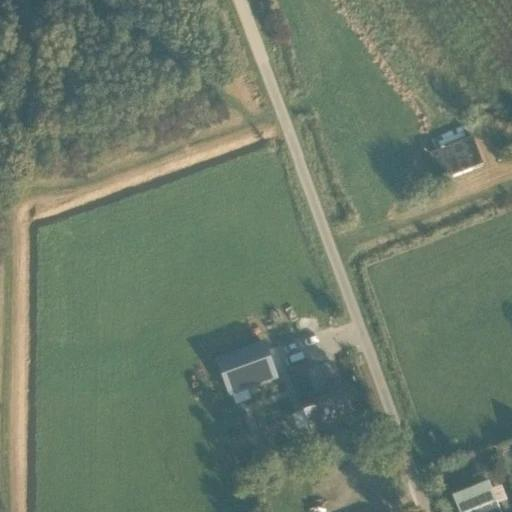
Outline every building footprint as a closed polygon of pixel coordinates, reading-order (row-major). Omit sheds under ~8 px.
[(484,166),(474,139),(431,156),(441,183),(484,166)] [(272,340),(282,338),(279,317),(268,319),(272,340)] [(266,343),(216,361),(230,400),(233,398),(249,393),(279,381),(266,343)] [(301,401),(312,430),(349,416),(339,387),(327,391),(317,364),(293,373),(303,400),(301,401)] [(250,484),(260,498),(272,488),(261,475),(250,484)] [(498,504),(490,486),(455,500),(459,511),(501,511),(498,504)]
